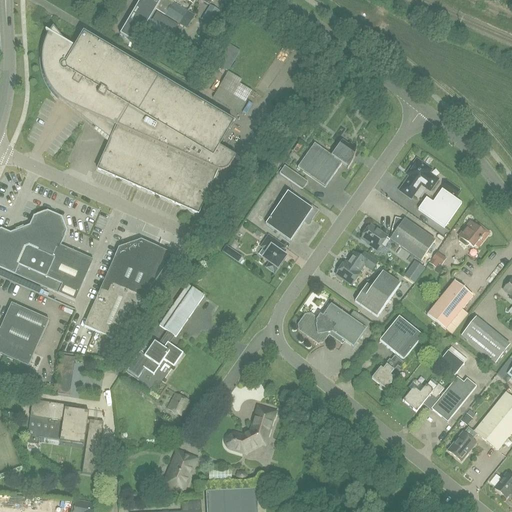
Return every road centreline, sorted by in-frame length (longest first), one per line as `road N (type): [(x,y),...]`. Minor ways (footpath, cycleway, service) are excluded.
road 1 (unclassified): [(481,511),(282,350),(275,330),(283,301),(420,108)]
road 2 (residential): [(194,236),(0,153)]
road 3 (tertiary): [(420,108),(275,0)]
road 4 (tertiary): [(511,206),(420,108)]
